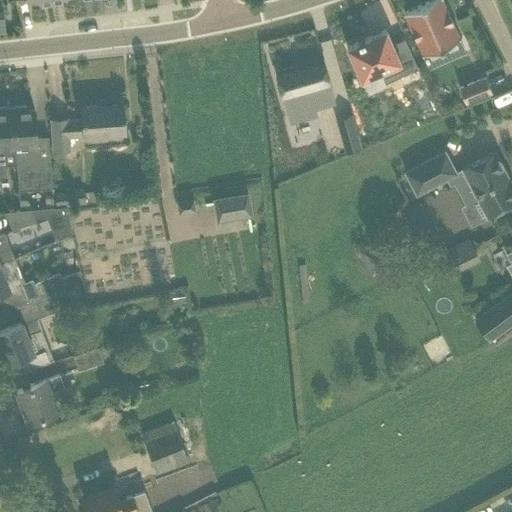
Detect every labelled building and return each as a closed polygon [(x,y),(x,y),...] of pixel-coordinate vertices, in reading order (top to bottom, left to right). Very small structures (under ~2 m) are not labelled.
[(430,0),(404,12),(423,54),(459,38),(442,0),(430,0)] [(384,28),(345,46),(360,79),(379,70),(384,81),(417,66),(406,43),(394,49),(384,28)] [(301,63),(275,70),(286,109),(311,102),(312,106),(333,100),(320,53),(300,59),(301,63)] [(459,88),(465,103),(491,92),(485,77),(459,88)] [(83,118),(51,120),(53,150),(69,149),(69,137),(124,133),(122,104),(82,107),(83,118)] [(26,105),(12,106),(15,148),(17,164),(19,190),(52,187),(50,156),(38,157),(34,110),(26,111),(26,105)] [(1,149),(15,148),(12,106),(0,107),(0,190),(0,191),(0,179),(4,175),(1,149)] [(343,138),(342,138),(346,152),(360,148),(356,134),(343,138)] [(444,151),(405,171),(417,194),(446,179),(456,174),(455,171),(444,151)] [(511,202),(511,185),(494,151),(462,168),(487,216),(511,202)] [(84,188),(55,192),(57,208),(67,207),(106,202),(104,190),(84,193),(84,188)] [(215,196),(219,220),(252,214),(248,190),(215,196)] [(194,199),(177,202),(179,214),(196,211),(194,199)] [(20,211),(5,212),(8,219),(13,232),(47,219),(56,240),(72,234),(67,207),(57,208),(30,210),(20,211)] [(0,234),(0,263),(14,258),(4,233),(0,234)] [(73,236),(61,239),(63,245),(67,248),(75,247),(73,236)] [(457,271),(480,259),(468,239),(446,251),(457,271)] [(24,284),(24,282),(14,258),(0,263),(0,293),(20,285),(24,284)] [(39,296),(41,300),(78,284),(83,282),(79,270),(62,277),(59,272),(34,282),(32,278),(24,282),(24,284),(20,285),(26,302),(39,296)] [(78,284),(41,300),(36,302),(42,316),(71,304),(75,313),(88,309),(78,284)] [(511,322),(511,292),(511,291),(474,318),(489,339),(511,322)] [(40,330),(35,316),(0,330),(0,349),(5,363),(15,359),(21,372),(50,361),(44,347),(32,352),(25,336),(40,330)] [(106,344),(73,354),(78,369),(103,361),(102,357),(109,354),(106,344)] [(16,390),(28,421),(58,409),(50,391),(64,386),(59,374),(46,379),(45,379),(16,390)] [(188,460),(173,420),(140,432),(156,473),(188,460)] [(82,498),(87,511),(126,511),(144,505),(140,493),(119,501),(113,486),(82,498)]
